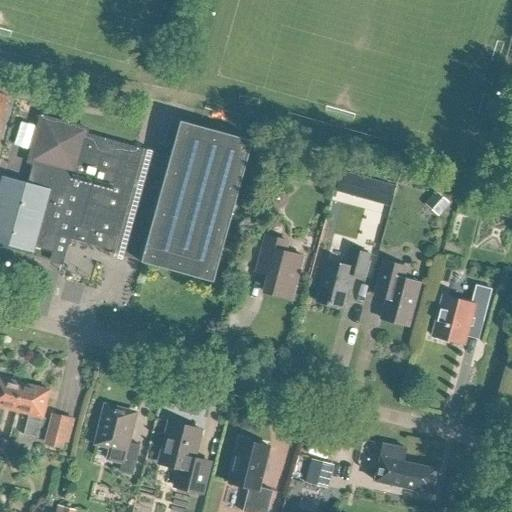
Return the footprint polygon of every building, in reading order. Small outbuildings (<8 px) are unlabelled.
[(152,157),(141,153),(142,150),(85,134),(87,129),(43,117),(31,160),(36,161),(30,184),(2,176),(0,181),(0,243),(33,253),(35,245),(53,250),(50,259),(63,262),(70,238),(113,250),(113,254),(123,257),(215,282),(254,140),(182,120),(172,158),(153,153),(152,157)] [(394,188),(342,173),(336,192),(389,207),(394,188)] [(432,194),(425,203),(438,214),(448,201),(443,197),(435,190),(432,194)] [(511,203),(506,202),(502,216),(511,218),(511,203)] [(288,241),(265,235),(264,241),(255,239),(250,258),(259,260),(255,272),(268,275),(264,292),(291,299),(303,256),(285,251),(288,241)] [(364,277),(370,254),(350,248),(345,265),(326,260),(316,301),(343,308),(352,274),(364,277)] [(408,325),(419,283),(403,278),(406,267),(384,261),(374,297),(386,300),(381,318),(408,325)] [(483,320),(492,289),(476,284),(470,303),(443,295),(433,336),(463,344),(471,317),(483,320)] [(16,411),(23,383),(0,377),(0,419),(3,407),(16,411)] [(23,383),(16,411),(28,414),(23,434),(38,437),(49,390),(23,383)] [(132,474),(139,445),(128,442),(135,413),(105,405),(96,443),(109,446),(105,460),(121,464),(119,471),(132,474)] [(68,442),(74,419),(51,413),(44,444),(62,449),(64,441),(68,442)] [(204,495),(212,462),(208,461),(214,438),(202,435),(203,430),(170,422),(160,463),(177,468),(172,487),(204,495)] [(243,511),(244,511),(267,511),(272,490),(259,487),(269,446),(240,439),(229,482),(246,486),(248,490),(243,511)] [(432,493),(437,468),(404,461),(407,449),(383,443),(374,480),(432,493)] [(328,489),(334,465),(311,459),(305,483),(328,489)] [(176,494),(174,511),(188,511),(190,495),(176,494)]
